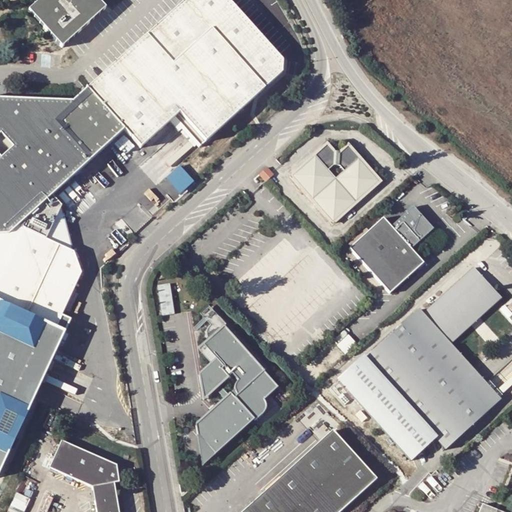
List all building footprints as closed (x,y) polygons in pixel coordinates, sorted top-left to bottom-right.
[(282,64),(223,0),(189,0),(104,85),(0,87),(0,305),(55,331),(81,276),(73,255),(45,242),(61,208),(52,198),(123,133),(140,151),(159,134),(178,116),(205,146),(281,76),(282,64)] [(61,47),(105,9),(97,0),(43,0),(30,12),(61,47)] [(331,156),(326,149),(291,180),(331,226),(377,185),(347,150),(340,156),(331,156)] [(181,196),(194,183),(178,165),(164,178),(181,196)] [(264,186),(272,178),(266,170),(257,178),(264,186)] [(431,232),(412,210),(389,230),(381,222),(347,253),(384,292),(388,297),(422,266),(418,262),(409,253),(431,232)] [(302,244),(293,252),(298,257),(307,249),(302,244)] [(298,257),(240,307),(271,344),(338,287),(307,249),(298,257)] [(496,298),(472,271),(421,316),(418,313),(363,363),(436,444),(444,452),(481,419),(455,390),(473,374),(445,344),(496,298)] [(170,283),(158,285),(162,316),(175,314),(170,283)] [(229,330),(222,322),(211,331),(208,333),(207,337),(208,339),(211,344),(205,349),(219,365),(218,366),(224,373),(223,375),(230,381),(237,375),(242,382),(238,385),(236,389),(236,392),(236,395),(237,398),(239,400),(236,403),(256,424),(260,422),(264,418),(266,414),(267,409),(266,404),(279,392),(265,377),(268,374),(256,359),(252,362),(240,347),(243,345),(236,337),(233,339),(227,332),(229,330)] [(363,363),(361,361),(337,383),(412,466),(436,444),(363,363)] [(473,374),(455,390),(481,419),(499,403),(473,374)] [(342,511),(375,483),(331,434),(244,511),(342,511)] [(115,470),(58,444),(45,471),(89,491),(92,511),(115,511),(115,508),(112,494),(119,493),(115,470)] [(112,494),(115,508),(120,507),(120,505),(121,501),(119,493),(112,494)]
